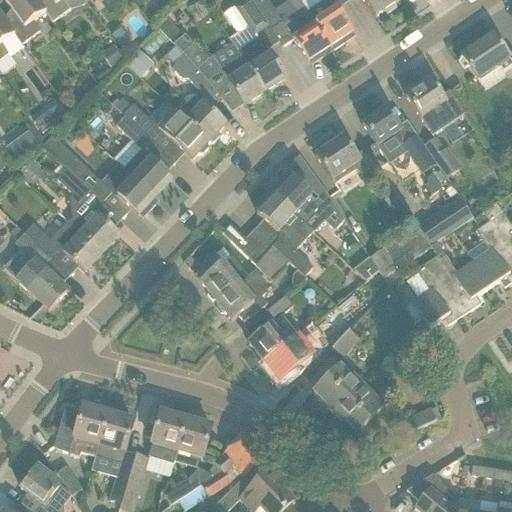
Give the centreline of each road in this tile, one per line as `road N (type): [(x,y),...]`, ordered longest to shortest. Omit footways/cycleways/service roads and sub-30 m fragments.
road 1 (residential): [(71,356),(207,204),(323,96),(471,0)]
road 2 (residential): [(349,510),(295,449),(247,411),(71,356)]
road 3 (residential): [(349,510),(459,444),(446,382),(485,336),(511,319)]
